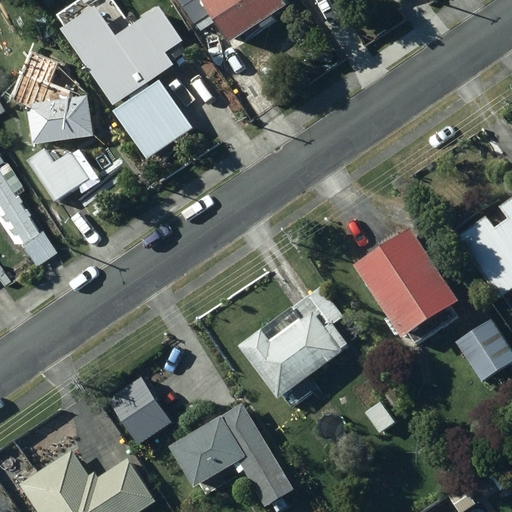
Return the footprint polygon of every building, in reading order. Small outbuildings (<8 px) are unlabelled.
[(182,0),(200,26),(220,13),(242,47),(269,29),(272,34),(284,25),(281,21),(299,10),(292,0),(182,0)] [(174,56),(192,44),(170,11),(125,41),(106,12),(73,33),(123,109),(137,99),(140,104),(123,115),(154,163),(200,133),(168,84),(158,91),(155,87),(183,69),(174,56)] [(40,28),(50,42),(61,35),(50,21),(40,28)] [(43,57),(24,105),(37,110),(42,148),(102,140),(96,101),(78,103),(81,95),(60,86),(68,66),(43,57)] [(32,162),(61,205),(94,182),(96,186),(105,180),(86,152),(78,157),(75,152),(60,163),(50,149),(32,162)] [(0,220),(32,268),(55,253),(41,230),(37,233),(26,217),(30,215),(25,208),(22,210),(17,204),(21,201),(17,195),(14,197),(0,175),(0,163),(2,162),(0,158),(0,220)] [(511,210),(511,211),(511,212),(511,227),(505,233),(496,221),(467,242),(511,302),(511,301),(511,210)] [(368,271),(398,316),(390,321),(402,339),(410,333),(417,344),(472,306),(423,234),(368,271)] [(327,290),(247,351),(288,404),(351,356),(349,353),(356,348),(340,327),(350,319),(327,290)] [(511,342),(498,322),(464,346),(492,385),(511,371),(511,342)] [(208,389),(227,419),(178,450),(204,492),(246,465),(275,510),(278,508),(280,511),(287,511),(293,508),(289,501),(303,492),(250,408),(246,410),(226,377),(208,389)] [(386,404),(371,415),(386,436),(401,425),(386,404)] [(77,453),(27,488),(43,511),(152,511),(164,504),(134,461),(105,482),(100,475),(95,479),(77,453)]
